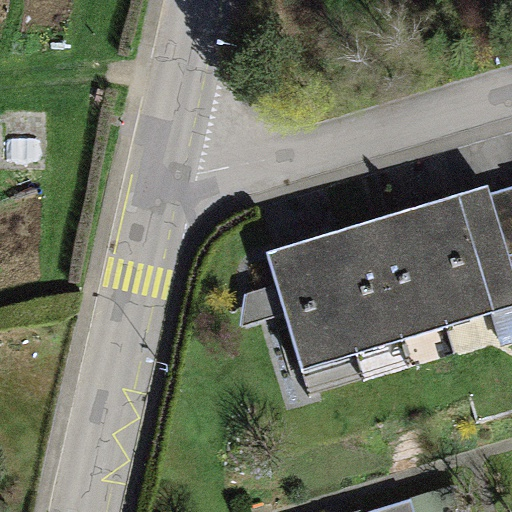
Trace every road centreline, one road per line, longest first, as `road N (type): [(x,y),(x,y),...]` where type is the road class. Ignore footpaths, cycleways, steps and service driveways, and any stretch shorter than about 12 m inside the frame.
road 1 (residential): [(511,88),(158,193)]
road 2 (residential): [(85,511),(158,193)]
road 3 (residential): [(158,193),(201,0)]
